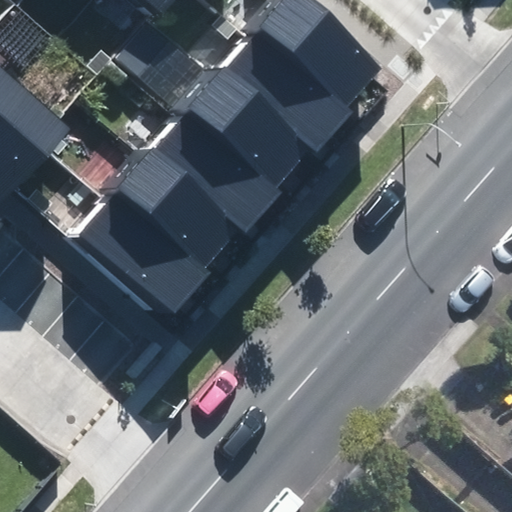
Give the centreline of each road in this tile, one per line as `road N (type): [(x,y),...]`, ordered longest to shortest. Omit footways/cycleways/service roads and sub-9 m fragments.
road 1 (secondary): [(511,149),(190,511)]
road 2 (residential): [(188,511),(0,349)]
